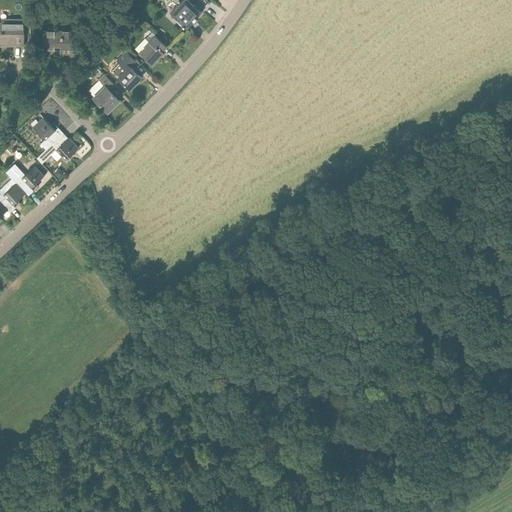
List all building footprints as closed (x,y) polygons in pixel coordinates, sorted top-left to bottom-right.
[(197,16),(201,11),(189,0),(182,0),(171,12),(187,27),(193,20),(195,21),(198,17),(197,16)] [(6,46),(24,46),(23,20),(12,20),(12,22),(0,22),(0,42),(6,42),(6,46)] [(68,41),(68,31),(43,31),(44,49),(55,49),(55,48),(61,48),(61,58),(76,58),(76,41),(68,41)] [(141,48),(142,49),(138,52),(144,58),(152,65),(159,57),(155,53),(164,43),(152,32),(146,39),(148,41),(141,48)] [(127,51),(127,52),(134,58),(137,55),(130,49),(127,52),(127,51)] [(134,58),(127,52),(117,61),(119,63),(112,71),(119,77),(129,89),(141,77),(130,66),(136,60),(134,58)] [(104,86),(93,96),(108,111),(119,100),(110,90),(115,85),(105,75),(99,80),(104,86)] [(41,143),(46,148),(47,148),(63,133),(58,127),(55,130),(43,117),(34,126),(46,138),(41,143)] [(68,138),(63,133),(47,148),(46,148),(37,157),(42,163),(56,150),(65,160),(78,147),(69,137),(68,138)] [(10,147),(15,142),(13,139),(7,144),(10,147)] [(16,182),(25,193),(28,196),(29,195),(28,195),(34,190),(31,187),(44,175),(35,165),(22,177),(18,173),(12,178),(16,182)] [(59,177),(63,173),(59,169),(55,173),(59,177)] [(0,190),(0,201),(7,209),(10,212),(11,212),(10,212),(15,207),(13,204),(25,193),(16,182),(3,194),(0,190)]
